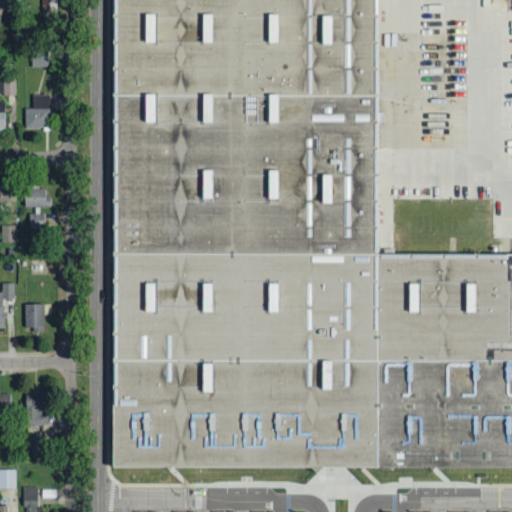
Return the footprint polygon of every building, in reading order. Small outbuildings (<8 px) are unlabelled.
[(41,0),(41,13),(56,13),(56,0),(41,0)] [(511,254),(511,468),(110,467),(113,0),(377,0),(376,254),(511,254)] [(48,67),(48,50),(32,50),(31,67),(48,67)] [(15,80),(3,80),(3,97),(15,96),(15,80)] [(49,95),(32,95),(33,109),(25,109),(25,129),(50,128),(49,95)] [(0,210),(8,211),(8,188),(0,188),(0,210)] [(31,230),(44,230),(44,210),(50,210),(51,198),(46,198),(46,189),(24,189),(24,208),(31,208),(31,230)] [(1,243),(16,243),(15,226),(1,226),(1,243)] [(14,283),(2,283),(2,290),(0,290),(0,329),(4,330),(4,298),(14,298),(14,283)] [(24,303),(25,327),(44,326),(44,303),(24,303)] [(26,391),(25,425),(47,426),(48,391),(26,391)] [(10,392),(0,392),(0,411),(10,412),(10,392)] [(15,469),(0,468),(0,487),(15,487),(15,469)] [(23,511),(37,511),(37,486),(23,486),(23,511)]
